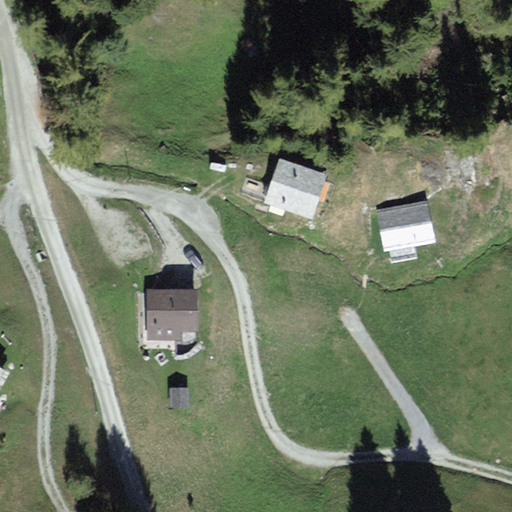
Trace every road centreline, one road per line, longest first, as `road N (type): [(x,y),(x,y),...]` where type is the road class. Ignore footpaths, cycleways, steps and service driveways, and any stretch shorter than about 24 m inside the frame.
road 1 (track): [(511,483),(429,464),(331,464),(290,454),(268,426),(238,281),(214,241),(170,203),(83,186),(41,137),(26,139)]
road 2 (track): [(137,511),(33,181),(0,34)]
road 3 (track): [(3,212),(40,298),(48,357),(42,460),(61,511)]
road 4 (track): [(429,464),(345,319)]
